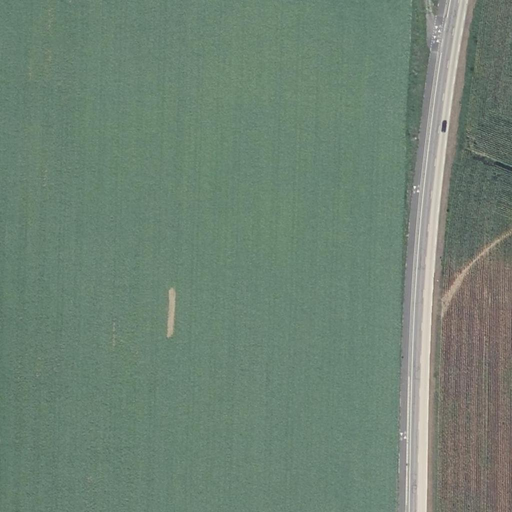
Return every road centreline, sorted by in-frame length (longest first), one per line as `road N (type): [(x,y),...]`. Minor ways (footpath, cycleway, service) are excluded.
road 1 (secondary): [(457,0),(424,283)]
road 2 (secondary): [(424,283),(416,511)]
